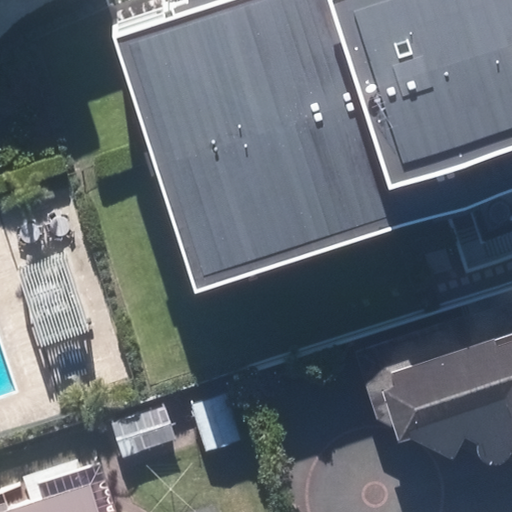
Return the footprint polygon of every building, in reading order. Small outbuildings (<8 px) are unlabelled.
[(511,0),(143,0),(116,9),(203,280),(511,179),(511,0)] [(491,448),(493,445),(511,451),(511,294),(346,347),(373,434),(390,428),(432,450),(445,426),(461,435),(461,441),(463,447),(468,452),(474,455),(480,455),(486,452),(491,448)] [(232,390),(193,402),(207,450),(246,438),(232,390)] [(157,405),(108,420),(118,454),(168,439),(157,405)] [(0,511),(101,511),(90,476),(0,503),(0,511)]
